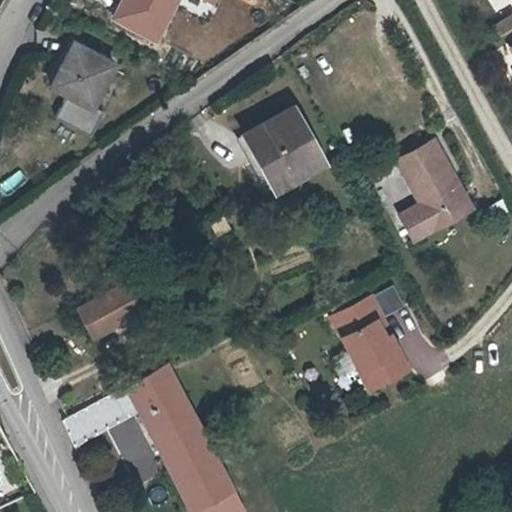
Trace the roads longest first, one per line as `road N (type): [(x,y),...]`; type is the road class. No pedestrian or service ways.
road 1 (residential): [(0,241),(58,191),(335,0)]
road 2 (track): [(423,0),(511,160)]
road 3 (tertiary): [(0,355),(71,511)]
